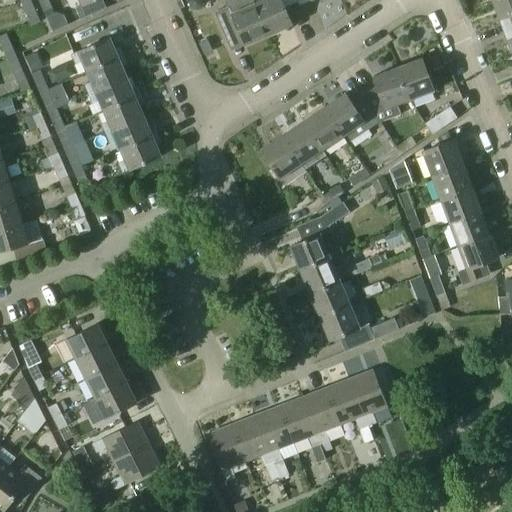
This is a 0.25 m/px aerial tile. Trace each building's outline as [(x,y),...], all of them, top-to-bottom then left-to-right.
[(48,0),(37,0),(45,17),(54,13),(48,0)] [(102,0),(81,0),(83,5),(75,8),(80,19),(106,8),(102,0)] [(227,7),(217,11),(226,32),(239,27),(247,45),(268,35),(255,3),(254,3),(253,0),(227,0),(225,2),(227,7)] [(262,0),(255,3),(268,35),(292,25),(285,7),(298,2),(296,0),(262,0)] [(511,0),(491,0),(499,18),(511,13),(511,0)] [(31,27),(40,23),(31,1),(22,5),(31,27)] [(511,13),(499,18),(508,41),(511,39),(511,13)] [(16,57),(6,34),(0,36),(0,43),(7,60),(16,57)] [(88,70),(124,55),(120,46),(114,48),(109,37),(72,54),(76,64),(84,60),(88,70)] [(83,95),(88,93),(126,77),(122,67),(128,64),(124,55),(88,70),(93,81),(84,84),(85,85),(80,87),(83,95)] [(7,60),(17,83),(26,80),(16,57),(7,60)] [(399,67),(410,100),(435,91),(423,58),(399,67)] [(364,94),(381,121),(401,115),(397,105),(410,100),(399,67),(376,75),(379,85),(364,94)] [(40,70),(31,74),(39,92),(48,88),(40,70)] [(126,77),(88,93),(93,103),(101,100),(105,110),(141,94),(137,85),(131,88),(126,77)] [(47,111),(56,107),(48,88),(39,92),(47,111)] [(141,94),(105,110),(109,120),(102,124),(105,132),(143,116),(138,106),(145,104),(141,94)] [(326,107),(346,137),(346,136),(350,142),(379,122),(381,121),(364,94),(352,102),(347,94),(326,107)] [(56,131),(65,127),(56,107),(47,111),(56,131)] [(306,121),(325,150),(346,137),(326,107),(306,121)] [(432,134),(457,118),(450,107),(425,124),(432,134)] [(40,112),(31,116),(36,127),(37,126),(45,123),(41,113),(40,112)] [(143,116),(105,132),(109,141),(117,138),(121,149),(158,133),(154,124),(147,127),(143,116)] [(285,135),(308,170),(327,157),(323,152),(325,150),(306,121),(285,135)] [(44,147),(54,143),(50,135),(45,123),(37,126),(36,127),(44,147)] [(64,150),(73,146),(65,127),(56,131),(64,150)] [(158,133),(121,149),(126,159),(118,163),(122,172),(159,156),(155,146),(162,143),(158,133)] [(308,170),(285,135),(263,149),(283,179),(303,165),(306,171),(308,170)] [(416,144),(411,136),(397,146),(402,154),(416,144)] [(433,176),(465,164),(456,140),(424,153),(433,176)] [(58,153),(54,143),(44,147),(49,158),(40,161),(43,170),(53,168),(62,164),(58,153)] [(73,170),(82,166),(73,146),(64,150),(73,170)] [(379,158),(385,166),(402,154),(397,146),(379,158)] [(3,159),(0,159),(0,182),(9,180),(3,159)] [(63,164),(54,168),(59,180),(68,176),(68,175),(63,164)] [(465,164),(433,176),(442,200),(475,188),(465,164)] [(81,189),(90,185),(82,166),(73,170),(81,189)] [(365,168),(348,179),(353,186),(370,175),(365,168)] [(405,186),(398,168),(389,172),(396,190),(405,186)] [(9,180),(0,182),(0,205),(15,201),(9,180)] [(343,193),(339,185),(324,194),(329,202),(343,193)] [(475,188),(442,200),(451,223),(483,210),(475,188)] [(407,191),(398,194),(405,214),(414,211),(407,191)] [(75,193),(66,196),(76,220),(85,216),(75,193)] [(307,206),(312,213),(329,202),(324,194),(307,206)] [(15,201),(0,205),(0,228),(21,222),(15,201)] [(328,227),(350,212),(343,202),(321,217),(328,227)] [(483,210),(451,223),(459,245),(491,231),(483,210)] [(411,230),(420,227),(414,211),(405,214),(411,230)] [(28,244),(21,222),(0,228),(0,251),(13,248),(17,262),(47,253),(43,240),(28,244)] [(463,285),(491,274),(486,263),(501,257),(491,231),(459,245),(468,267),(457,271),(463,285)] [(388,247),(399,243),(395,232),(384,237),(388,247)] [(320,234),(291,245),(301,270),(330,258),(330,257),(342,252),(338,242),(325,247),(320,234)] [(416,241),(422,259),(431,256),(424,238),(416,241)] [(330,258),(301,270),(311,293),(340,281),(348,278),(343,267),(335,270),(330,258)] [(369,259),(354,265),(357,274),(372,267),(369,259)] [(424,275),(411,278),(420,318),(433,315),(424,275)] [(430,278),(436,296),(445,293),(438,275),(430,278)] [(340,281),(311,293),(321,317),(349,305),(340,281)] [(379,281),(363,288),(367,297),(382,290),(379,283),(379,281)] [(349,305),(321,317),(331,340),(359,329),(349,305)] [(394,319),(370,329),(374,340),(398,330),(394,319)] [(77,358),(108,343),(97,323),(67,338),(77,358)] [(87,378),(117,363),(108,343),(77,358),(87,378)] [(17,365),(11,349),(2,361),(13,370),(17,365)] [(96,397),(127,382),(117,363),(87,378),(96,397)] [(37,364),(28,368),(34,380),(42,376),(37,364)] [(374,370),(349,379),(367,426),(368,426),(376,422),(372,413),(388,407),(374,370)] [(39,391),(48,386),(42,376),(34,380),(39,391)] [(11,395),(27,408),(29,406),(35,398),(24,377),(11,395)] [(326,388),(340,425),(355,419),(359,429),(367,426),(349,379),(326,388)] [(127,382),(96,397),(106,417),(137,402),(127,382)] [(340,425),(326,388),(302,397),(320,444),(329,441),(325,431),(340,425)] [(279,406),(293,443),(308,437),(312,447),(320,444),(302,397),(279,406)] [(56,403),(47,407),(53,419),(62,415),(56,403)] [(17,421),(27,429),(39,414),(29,406),(27,408),(17,421)] [(293,443),(279,406),(255,415),(273,462),(283,459),(278,448),(293,443)] [(58,429),(67,425),(62,415),(53,419),(58,429)] [(232,424),(246,461),(260,455),(265,466),(273,462),(255,415),(232,424)] [(114,460),(148,443),(136,420),(92,442),(96,451),(107,445),(114,460)] [(221,470),(222,470),(226,481),(235,477),(231,466),(246,461),(232,424),(207,433),(221,470)] [(148,443),(114,460),(121,474),(110,480),(115,489),(160,466),(148,443)] [(0,446),(0,479),(10,466),(16,459),(0,446)] [(283,459),(273,462),(279,476),(280,478),(289,475),(283,459)] [(273,462),(265,466),(270,480),(279,476),(273,462)] [(10,466),(0,479),(0,511),(1,511),(18,491),(27,498),(42,478),(25,465),(19,473),(10,466)]
